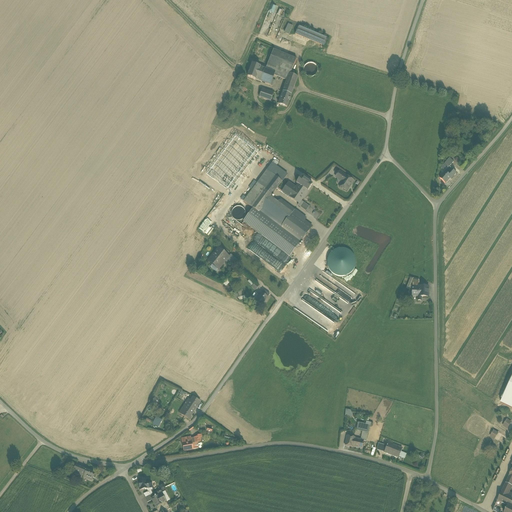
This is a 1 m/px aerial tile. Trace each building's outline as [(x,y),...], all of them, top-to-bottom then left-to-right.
[(292,26),(288,24),(284,33),(288,35),(292,26)] [(295,35),(324,47),(327,39),(298,27),(295,35)] [(275,73),(274,76),(287,81),(289,74),(290,74),(296,59),(273,50),(265,69),(275,73)] [(309,77),(312,77),(315,76),(317,73),(318,71),(317,68),(316,65),(313,63),(310,63),(307,64),(305,66),(303,68),(303,71),(304,74),(306,76),(309,77)] [(265,69),(252,64),(247,77),(260,82),(265,69)] [(265,69),(260,82),(270,86),(273,87),(275,81),(272,80),(274,76),(275,73),(265,69)] [(287,81),(286,83),(294,86),(298,77),(290,74),(289,74),(287,81)] [(273,93),(262,89),(259,98),(270,102),(273,93)] [(283,91),(278,104),(287,107),(291,95),(283,91)] [(226,190),(256,151),(236,136),(207,175),(226,190)] [(251,171),(263,157),(256,151),(227,190),(233,195),(243,183),(244,184),(253,172),(251,171)] [(445,163),(449,167),(454,162),(450,158),(445,163)] [(445,172),(449,167),(445,163),(441,168),(445,172)] [(272,164),(258,183),(265,189),(266,188),(268,185),(275,177),(273,176),(278,169),(272,164)] [(275,177),(282,182),(287,175),(278,169),(273,176),(275,177)] [(440,179),(445,184),(450,179),(451,178),(452,178),(456,173),(452,169),(448,174),(446,172),(440,179)] [(336,178),(342,182),(346,177),(340,172),(336,178)] [(275,177),(268,185),(276,191),(282,182),(275,177)] [(296,184),(298,185),(296,188),(292,194),(290,197),(299,204),(301,201),(308,192),(312,185),(301,177),(296,184)] [(343,189),(346,191),(353,182),(346,177),(342,182),(339,186),(339,188),(342,189),(343,189)] [(271,197),(273,194),(266,188),(265,189),(258,183),(244,202),(253,209),(280,229),(292,213),(278,202),(271,197)] [(282,192),(290,197),(292,194),(296,188),(289,183),(282,192)] [(268,185),(266,188),(273,194),(276,191),(268,185)] [(281,201),(278,202),(292,213),(293,213),(294,211),(281,201)] [(300,208),(306,212),(309,207),(303,203),(300,208)] [(234,220),(238,221),(241,219),(243,217),(244,214),(243,210),(241,208),(238,206),(234,207),(232,209),(230,212),(230,215),(232,218),(234,220)] [(290,257),(299,244),(280,229),(253,209),(243,222),(290,257)] [(293,213),(292,213),(280,229),(299,244),(312,227),(304,221),(299,217),(301,215),(296,212),(295,210),(294,211),(293,213)] [(225,224),(242,236),(235,237),(241,241),(243,237),(247,237),(248,235),(248,233),(245,233),(245,229),(241,227),(232,227),(230,226),(230,223),(228,222),(224,222),(225,224)] [(208,261),(219,270),(226,261),(228,258),(218,249),(208,261)] [(333,251),(330,254),(329,255),(328,258),(327,261),(327,265),(328,267),(329,270),(331,273),(334,275),(337,276),(340,277),(343,277),(346,276),(349,275),(351,273),(353,270),(355,267),(356,262),(355,259),(354,256),(352,254),(350,252),(347,250),(344,249),(339,249),(336,250),(333,251)] [(227,262),(233,267),(237,262),(230,256),(228,258),(226,261),(228,262),(227,262)] [(413,287),(420,288),(420,287),(420,282),(413,279),(410,287),(413,287)] [(317,281),(310,291),(329,304),(331,302),(328,300),(331,294),(330,293),(332,291),(329,290),(330,289),(317,281)] [(420,287),(420,288),(420,297),(423,297),(429,297),(430,288),(420,287)] [(264,291),(262,294),(256,302),(262,307),(268,298),(270,295),(264,291)] [(294,310),(330,331),(336,320),(334,319),(329,316),(301,299),(294,310)] [(511,375),(498,404),(511,410),(511,375)] [(193,397),(190,401),(198,406),(200,402),(193,397)] [(193,412),(198,406),(190,401),(188,400),(184,406),(193,412)] [(179,413),(188,420),(193,412),(184,406),(179,413)] [(151,427),(155,429),(160,420),(156,417),(151,427)] [(507,419),(503,426),(508,429),(511,422),(507,419)] [(368,433),(370,426),(365,425),(358,423),(356,431),(362,432),(368,433)] [(493,430),(490,437),(495,440),(498,433),(493,430)] [(352,448),(353,447),(354,439),(355,438),(347,436),(345,446),(352,448)] [(193,450),(191,440),(191,438),(191,437),(181,439),(183,452),(193,450)] [(360,441),(354,439),(353,447),(362,449),(364,441),(360,441)] [(384,453),(398,458),(399,457),(400,452),(401,448),(391,445),(392,443),(387,442),(384,453)] [(79,475),(84,477),(87,469),(76,465),(73,471),(79,474),(79,475)] [(95,473),(87,469),(84,477),(92,480),(95,473)] [(139,481),(140,490),(147,489),(148,489),(147,483),(146,480),(139,481)] [(508,506),(511,508),(511,496),(508,495),(511,486),(506,483),(497,501),(508,506)] [(152,490),(152,488),(148,489),(147,489),(148,492),(143,494),(145,498),(153,494),(151,490),(152,490)] [(145,498),(147,503),(152,500),(151,499),(158,495),(157,493),(160,492),(160,490),(153,494),(145,498)] [(167,505),(166,502),(165,502),(163,498),(164,498),(162,494),(160,492),(157,493),(158,495),(151,499),(152,500),(155,508),(156,507),(157,510),(167,505)]
